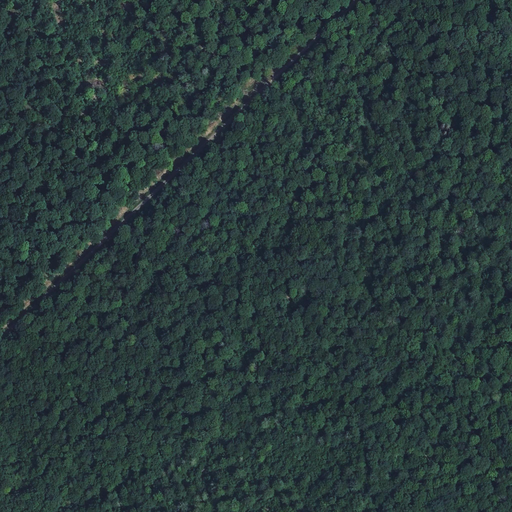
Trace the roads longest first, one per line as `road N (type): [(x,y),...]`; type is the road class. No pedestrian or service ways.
road 1 (track): [(0,342),(164,186)]
road 2 (track): [(164,186),(278,71)]
